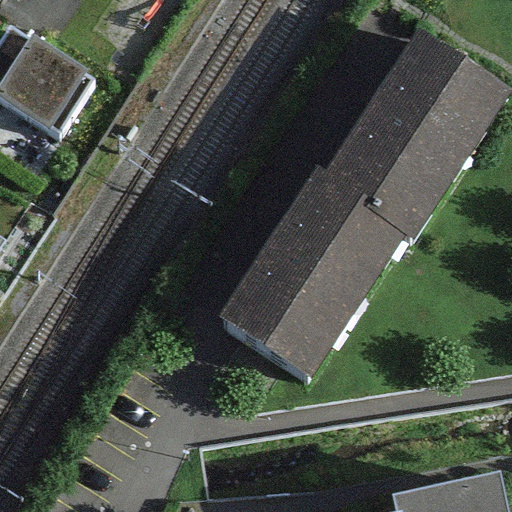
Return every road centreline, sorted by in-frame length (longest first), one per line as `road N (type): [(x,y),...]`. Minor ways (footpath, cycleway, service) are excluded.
road 1 (residential): [(382,47),(213,321),(182,420)]
road 2 (residential): [(511,391),(221,429),(182,420)]
